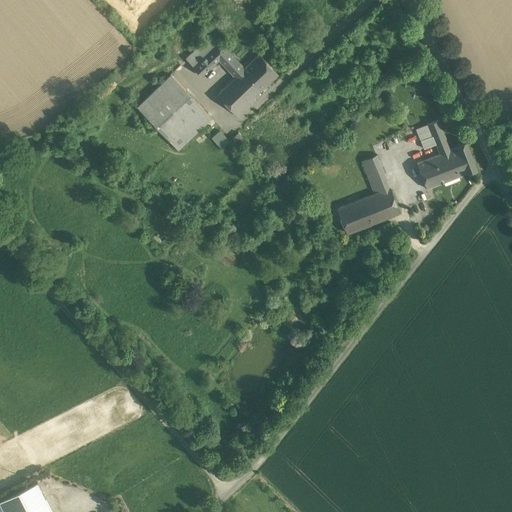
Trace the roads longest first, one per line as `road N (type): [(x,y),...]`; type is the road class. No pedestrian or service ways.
road 1 (track): [(227,496),(0,237)]
road 2 (secondary): [(511,190),(407,0)]
